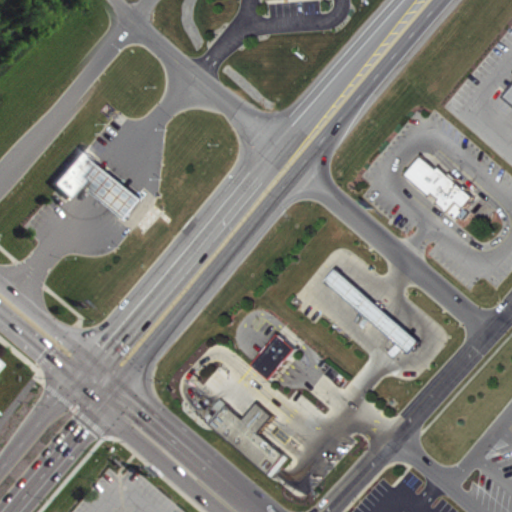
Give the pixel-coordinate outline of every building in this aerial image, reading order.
[(151,203),(88,149),(54,187),(72,203),(88,184),(133,223),(151,203)] [(424,154),(409,172),(433,193),(436,190),(444,197),(441,200),(460,216),(477,195),(442,165),(440,168),(424,154)] [(341,267),(330,279),(415,351),(425,339),(341,267)] [(256,363),(260,358),(265,352),(270,346),(282,332),(299,347),(288,360),(283,367),(277,373),(273,378),(256,363)] [(260,401),(276,414),(261,430),(287,453),(276,466),(271,472),(211,419),(215,414),(220,409),(216,406),(223,397),(246,417),(260,401)]
